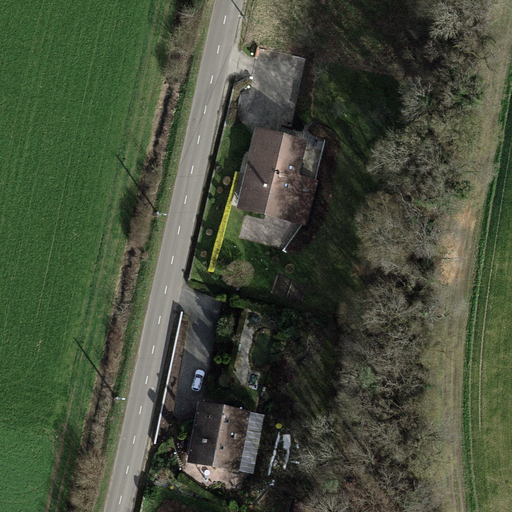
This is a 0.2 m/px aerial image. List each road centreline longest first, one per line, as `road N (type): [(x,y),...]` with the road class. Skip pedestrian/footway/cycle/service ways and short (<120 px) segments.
road 1 (tertiary): [(232,0),(115,511)]
road 2 (track): [(51,511),(165,0)]
road 3 (track): [(509,0),(448,301),(457,511)]
